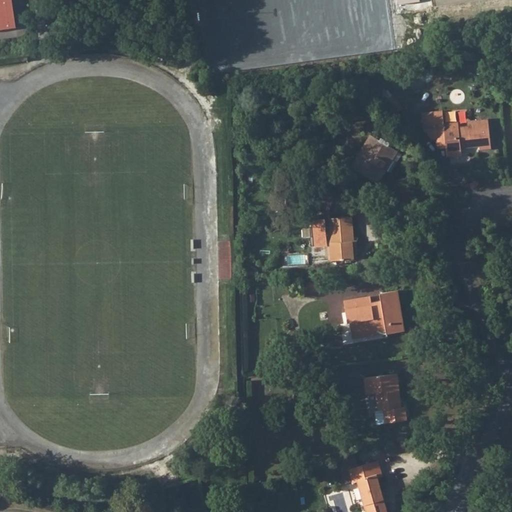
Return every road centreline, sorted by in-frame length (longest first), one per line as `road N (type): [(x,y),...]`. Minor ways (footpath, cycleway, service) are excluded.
road 1 (residential): [(511,199),(477,215),(463,243),(506,354)]
road 2 (residential): [(447,511),(511,392)]
